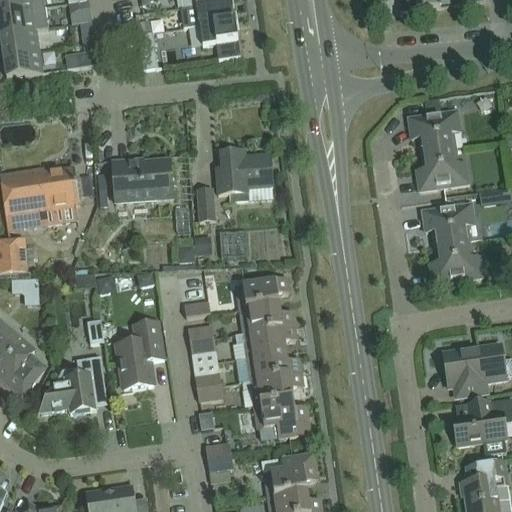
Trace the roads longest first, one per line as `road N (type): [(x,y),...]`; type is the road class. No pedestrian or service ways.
road 1 (tertiary): [(381,511),(320,85)]
road 2 (residential): [(193,452),(47,470),(0,448)]
road 3 (residential): [(425,511),(403,326)]
road 4 (residential): [(320,85),(504,56)]
road 5 (residential): [(193,452),(165,278)]
road 6 (residential): [(403,326),(381,171)]
